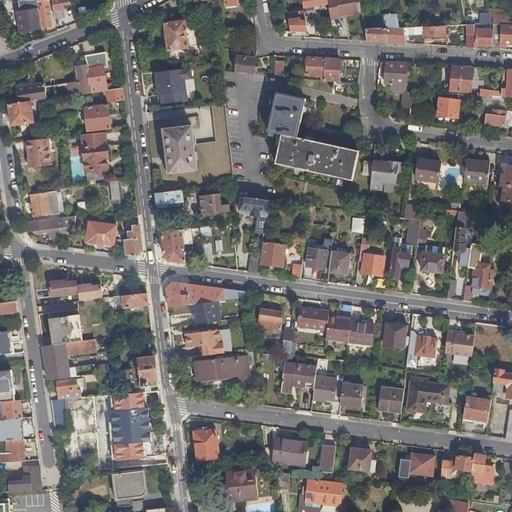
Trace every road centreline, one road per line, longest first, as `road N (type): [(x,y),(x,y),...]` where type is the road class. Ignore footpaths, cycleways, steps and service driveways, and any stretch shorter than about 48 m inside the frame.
road 1 (residential): [(511,317),(151,269)]
road 2 (residential): [(170,407),(511,450)]
road 3 (residential): [(123,14),(151,269)]
road 4 (residential): [(50,466),(19,251)]
road 5 (residential): [(370,51),(367,105),(376,128),(511,147)]
road 6 (residential): [(370,51),(269,40),(257,0)]
road 7 (residential): [(511,61),(370,51)]
road 8 (residential): [(151,269),(170,407)]
road 9 (residential): [(151,269),(19,251)]
road 10 (residential): [(123,14),(0,63)]
road 11 (residential): [(19,251),(0,132)]
